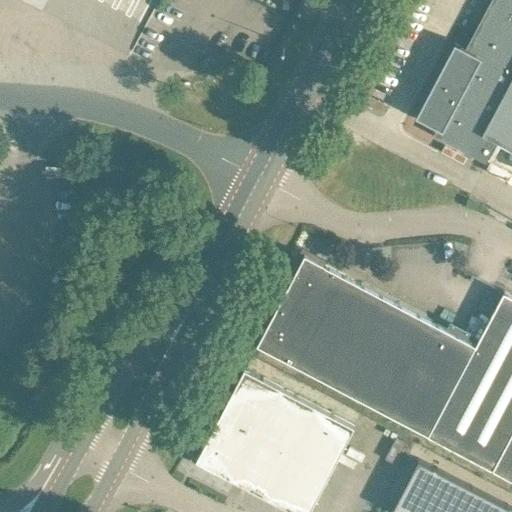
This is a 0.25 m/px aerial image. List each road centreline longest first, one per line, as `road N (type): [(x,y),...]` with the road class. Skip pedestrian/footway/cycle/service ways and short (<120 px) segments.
road 1 (unclassified): [(263,169),(227,146),(91,101),(0,95)]
road 2 (tertiary): [(205,289),(147,348),(47,511)]
road 3 (unclassified): [(511,241),(449,227),(360,231),(302,204),(263,169)]
road 4 (tertiary): [(112,468),(205,289)]
road 5 (tertiary): [(263,169),(353,0)]
road 6 (tertiary): [(205,289),(263,169)]
